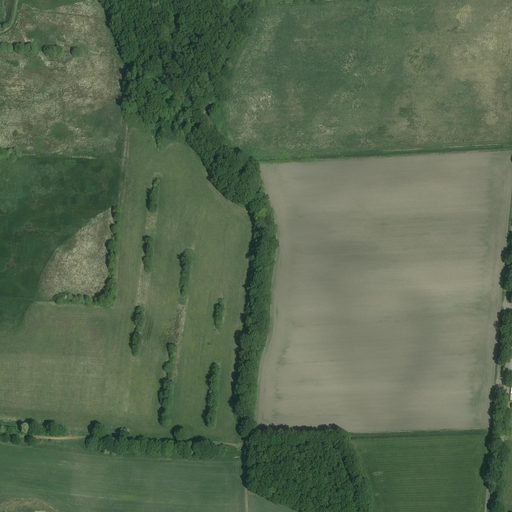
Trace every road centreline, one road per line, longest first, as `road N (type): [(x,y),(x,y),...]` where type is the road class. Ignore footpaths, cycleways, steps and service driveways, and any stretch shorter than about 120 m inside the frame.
road 1 (unclassified): [(494,511),(511,322)]
road 2 (track): [(243,448),(336,451),(357,511)]
